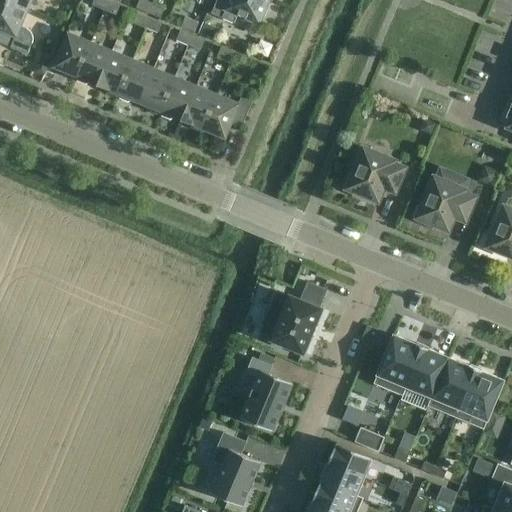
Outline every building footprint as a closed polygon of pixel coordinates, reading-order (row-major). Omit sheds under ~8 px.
[(0,0),(26,10),(29,0),(0,0)] [(19,25),(26,10),(0,0),(0,42),(11,47),(10,48),(27,55),(32,44),(33,39),(32,35),(30,31),(27,28),(19,25)] [(104,10),(108,1),(106,0),(94,0),(92,5),(104,10)] [(149,12),(152,3),(143,0),(139,0),(137,8),(149,12)] [(216,0),(212,12),(211,12),(211,13),(234,23),(238,14),(259,23),(268,0),(216,0)] [(108,1),(104,10),(116,14),(119,5),(108,1)] [(152,3),(149,12),(161,17),(164,8),(152,3)] [(146,27),(150,18),(138,13),(134,22),(146,27)] [(181,26),(194,31),(198,22),(185,17),(181,26)] [(150,18),(146,27),(158,32),(162,23),(150,18)] [(204,23),(200,33),(215,39),(219,29),(204,23)] [(188,44),(192,36),(180,31),(177,40),(188,44)] [(75,79),(90,43),(71,35),(58,64),(62,65),(65,74),(75,79)] [(192,36),(188,44),(200,49),(203,40),(192,36)] [(99,81),(111,52),(90,43),(75,79),(86,83),(94,79),(99,81)] [(230,62),(234,53),(221,48),(217,57),(230,62)] [(118,96),(132,60),(111,52),(99,81),(104,83),(107,92),(118,96)] [(50,60),(41,56),(34,71),(44,75),(50,60)] [(141,99),(154,69),(132,60),(118,96),(128,100),(136,97),(141,99)] [(163,105),(175,78),(154,69),(141,99),(145,101),(149,109),(160,114),(163,105)] [(188,105),(196,86),(175,78),(163,105),(160,114),(170,118),(176,114),(183,117),(188,105)] [(213,105),(217,95),(196,86),(188,105),(183,117),(188,119),(191,127),(202,131),(213,105)] [(213,105),(202,131),(212,136),(220,132),(224,134),(229,121),(241,125),(246,115),(254,97),(243,93),(238,103),(217,95),(213,105)] [(427,119),(422,131),(435,136),(439,124),(427,119)] [(395,192),(405,167),(394,163),(395,160),(364,147),(351,177),(349,177),(344,189),(363,197),(364,195),(378,201),(384,187),(395,192)] [(485,166),(479,181),(494,187),(501,172),(485,166)] [(466,221),(476,197),(464,192),(465,190),(434,177),(422,207),(419,206),(414,218),(434,226),(435,224),(449,230),(454,216),(466,221)] [(511,198),(508,197),(492,236),(490,235),(484,247),(504,256),(505,253),(511,256),(511,198)] [(267,316),(260,333),(272,338),(271,340),(304,353),(322,309),(322,308),(320,307),(319,307),(326,290),(308,282),(301,299),(290,294),(290,295),(279,321),(267,316)] [(373,341),(377,330),(367,325),(362,336),(373,341)] [(394,335),(374,383),(402,395),(403,395),(406,386),(405,386),(422,345),(415,342),(415,343),(394,335)] [(422,345),(405,386),(406,386),(431,397),(432,397),(449,357),(448,356),(448,357),(429,349),(429,348),(422,345)] [(261,352),(257,360),(271,366),(274,358),(261,352)] [(431,397),(428,406),(456,417),(476,368),(469,365),(469,366),(450,358),(450,357),(449,357),(432,397),(431,397)] [(258,376),(241,418),(272,431),(292,383),(268,373),(271,366),(257,360),(253,358),(247,371),(258,376)] [(476,368),(456,417),(484,429),(504,380),(483,371),(476,368)] [(202,417),(198,427),(209,431),(213,422),(202,417)] [(361,427),(355,442),(378,451),(384,437),(361,427)] [(223,454),(205,497),(235,509),(253,466),(232,457),(238,443),(215,434),(210,449),(223,454)] [(337,443),(329,462),(364,477),(372,457),(337,443)] [(397,450),(394,458),(405,462),(408,455),(397,450)] [(329,462),(321,480),(356,495),(364,477),(329,462)] [(424,462),(421,469),(432,474),(435,466),(424,462)] [(511,511),(511,469),(498,464),(492,478),(504,483),(494,509),(501,511),(511,511)] [(435,466),(432,474),(443,478),(446,471),(435,466)] [(321,480),(313,500),(342,511),(357,511),(363,498),(356,495),(321,480)] [(405,481),(400,492),(408,495),(412,484),(405,481)] [(400,492),(396,503),(403,506),(408,495),(400,492)] [(416,496),(411,507),(419,510),(423,499),(416,496)] [(342,511),(313,500),(307,511),(342,511)]
